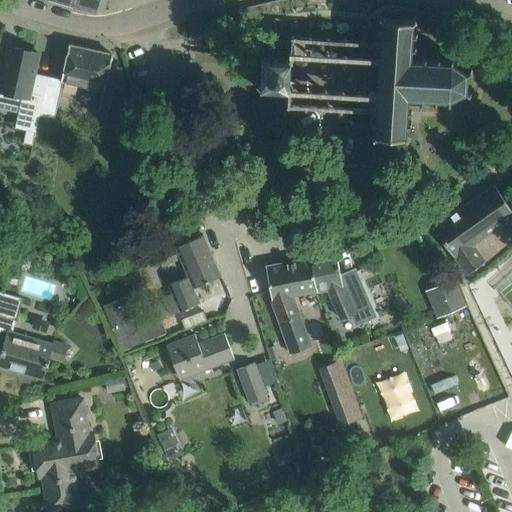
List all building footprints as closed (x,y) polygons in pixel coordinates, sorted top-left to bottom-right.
[(52,0),(96,12),(99,0),(52,0)] [(453,62),(453,56),(450,56),(449,61),(439,60),(439,55),(436,55),(436,60),(426,59),(426,54),(423,54),(423,60),(410,59),(411,48),(416,48),(416,46),(412,45),(412,36),(417,36),(417,33),(412,32),(413,22),(417,18),(415,16),(411,19),(384,17),(380,13),(377,16),(381,20),(381,29),(376,29),(376,32),(381,32),(380,41),(376,101),(375,121),(370,121),(370,124),(375,124),(374,133),(370,137),(373,139),(377,136),(403,137),(407,141),(410,139),(406,135),(407,125),(412,125),(412,122),(407,121),(408,111),(412,112),(412,110),(421,111),(421,104),(423,104),(423,99),(433,100),(433,105),(436,105),(437,100),(447,101),(447,106),(450,106),(450,100),(465,93),(470,96),(471,93),(466,90),(467,74),(473,71),(471,68),(466,71),(453,62)] [(61,80),(48,77),(39,115),(40,115),(54,119),(63,81),(102,90),(96,117),(116,121),(124,86),(122,85),(123,81),(121,67),(110,65),(112,54),(69,44),(61,80)] [(48,77),(48,76),(34,72),(38,52),(10,46),(0,88),(0,90),(22,96),(15,127),(26,130),(23,142),(32,144),(35,132),(36,132),(40,115),(39,115),(48,77)] [(288,83),(289,62),(295,57),(292,53),(287,57),(280,57),(265,56),(262,51),(258,55),(262,60),(260,81),(255,86),(259,89),(264,85),(278,86),(280,90),(284,90),(286,88),(287,88),(288,88),(288,89),(290,90),(293,86),(288,83)] [(511,216),(511,209),(494,184),(474,198),(457,210),(457,209),(449,215),(449,216),(433,227),(455,257),(467,274),(485,261),(473,244),(511,216)] [(221,275),(203,234),(185,242),(157,253),(161,265),(181,257),(188,276),(169,283),(172,293),(163,296),(170,313),(199,301),(194,287),(203,283),(221,275)] [(138,247),(121,254),(126,266),(143,259),(138,247)] [(343,285),(340,272),(336,252),(310,257),(317,290),(329,288),(341,318),(355,312),(343,285)] [(311,343),(293,294),(317,290),(310,257),(266,266),(273,305),(290,351),(311,343)] [(453,279),(438,285),(444,300),(433,305),(438,316),(464,305),(453,279)] [(22,297),(0,290),(0,314),(15,319),(22,297)] [(63,360),(68,345),(53,341),(53,344),(7,330),(0,354),(0,365),(43,378),(50,356),(63,360)] [(234,358),(224,332),(199,342),(195,333),(166,345),(179,376),(193,370),(195,374),(216,365),(234,358)] [(254,361),(236,368),(249,401),(267,394),(254,361)] [(122,375),(105,378),(107,392),(125,389),(122,375)] [(345,377),(322,385),(337,427),(360,418),(345,377)] [(99,465),(93,432),(89,433),(83,398),(52,403),(58,439),(33,443),(39,476),(43,475),(49,511),(79,505),(73,469),(99,465)] [(280,408),(271,411),(276,424),(286,420),(280,408)]
